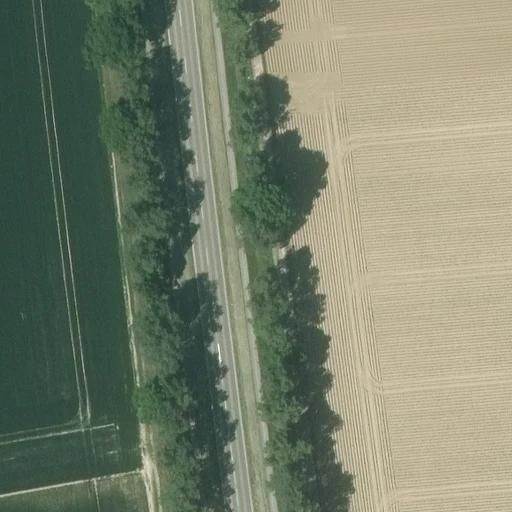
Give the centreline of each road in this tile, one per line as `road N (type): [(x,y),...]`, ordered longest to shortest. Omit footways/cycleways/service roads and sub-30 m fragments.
road 1 (track): [(246,0),(308,511)]
road 2 (primary): [(238,511),(178,0)]
road 3 (track): [(164,511),(105,0)]
